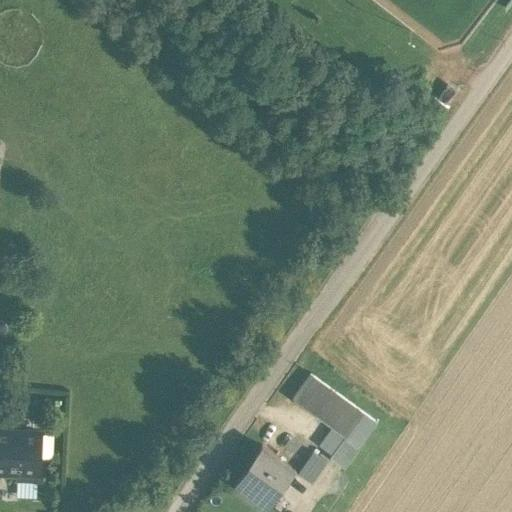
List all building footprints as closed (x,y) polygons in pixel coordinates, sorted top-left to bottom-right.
[(447,86),(438,98),(446,104),(455,92),(447,86)] [(376,422),(309,373),(292,398),(344,436),(358,446),(376,422)] [(43,433),(0,430),(0,474),(41,477),(43,433)] [(358,446),(344,436),(330,456),(344,466),(358,446)] [(293,468),(261,444),(235,480),(268,504),(293,468)] [(312,451),(297,472),(311,482),(326,461),(312,451)]
